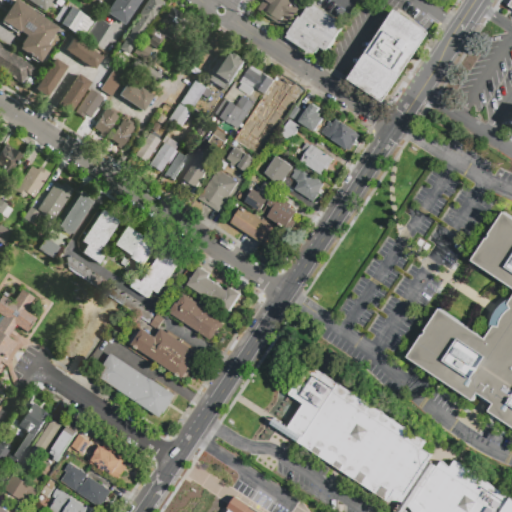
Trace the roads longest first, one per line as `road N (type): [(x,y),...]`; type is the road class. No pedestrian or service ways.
road 1 (tertiary): [(395,127),(139,511)]
road 2 (residential): [(0,103),(286,293)]
road 3 (residential): [(200,0),(378,124),(395,127)]
road 4 (residential): [(35,367),(175,460)]
